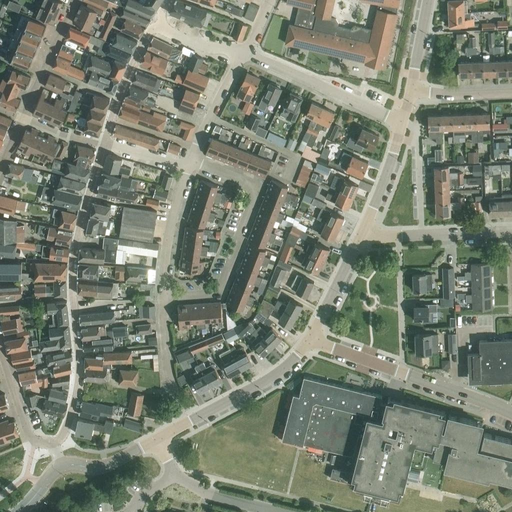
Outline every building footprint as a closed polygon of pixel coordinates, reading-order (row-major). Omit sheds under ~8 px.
[(42,0),(41,4),(57,12),(61,1),(58,0),(42,0)] [(83,0),(105,9),(108,0),(83,0)] [(129,0),(128,4),(127,8),(150,17),(156,8),(144,4),(135,0),(129,0)] [(145,0),(144,4),(156,8),(161,0),(145,0)] [(207,10),(178,0),(175,0),(168,12),(183,17),(183,19),(201,25),(207,10)] [(385,68),(398,14),(397,13),(399,0),(361,0),(362,1),(379,3),(373,29),(355,25),(351,28),(338,25),(339,22),(336,18),(331,17),(334,0),(287,0),(287,3),(299,6),(294,25),(290,24),(285,43),(365,62),(365,63),(385,68)] [(449,13),(464,12),(464,4),(467,4),(467,0),(448,0),(448,2),(447,2),(447,7),(448,7),(449,13)] [(256,13),(259,6),(250,2),(247,9),(256,13)] [(76,13),(93,20),(95,14),(100,16),(102,10),(87,3),(86,5),(81,3),(76,13)] [(57,12),(41,4),(36,15),(53,22),(57,12)] [(124,6),(123,10),(120,16),(125,18),(145,27),(150,17),(127,8),(124,6)] [(233,6),(231,12),(241,16),(244,10),(233,6)] [(253,20),(256,13),(247,9),(244,17),(253,20)] [(110,11),(104,24),(110,27),(116,14),(110,11)] [(464,12),(449,13),(449,19),(448,19),(448,25),(449,25),(449,26),(451,26),(451,29),(461,28),(461,26),(474,25),(474,18),(471,18),(471,12),(464,12)] [(93,20),(76,13),(73,21),(78,24),(77,26),(92,33),(95,28),(90,26),(93,20)] [(17,26),(17,27),(41,37),(42,37),(46,26),(26,18),(22,16),(22,17),(26,18),(22,28),(18,27),(17,26)] [(145,27),(125,18),(120,29),(139,37),(141,33),(145,27)] [(481,23),(482,30),(507,28),(507,20),(497,20),(497,24),(495,24),(495,22),(481,23)] [(233,37),(241,40),(247,25),(238,22),(233,37)] [(110,27),(104,24),(98,37),(102,39),(104,40),(110,27)] [(91,43),(94,35),(71,25),(70,26),(65,37),(86,46),(88,42),(91,43)] [(37,47),(41,37),(17,27),(22,29),(17,39),(13,37),(37,47)] [(110,42),(132,52),(137,41),(117,32),(112,43),(110,42)] [(177,62),(181,53),(182,50),(173,46),(152,36),(147,48),(177,62)] [(37,47),(13,37),(13,38),(17,39),(13,49),(8,47),(8,48),(32,58),(33,58),(37,47)] [(132,52),(110,42),(105,52),(127,61),(132,52)] [(28,69),(32,58),(8,48),(13,50),(8,60),(4,58),(4,59),(8,60),(8,61),(28,69)] [(60,48),(57,56),(65,59),(71,61),(74,54),(60,48)] [(162,73),(168,60),(146,50),(140,63),(162,73)] [(193,53),(187,66),(205,74),(208,65),(201,62),(203,58),(193,53)] [(113,63),(93,55),(88,66),(112,76),(119,79),(126,64),(114,59),(113,63)] [(57,56),(52,67),(66,73),(69,65),(71,61),(65,59),(57,56)] [(495,61),(496,75),(508,74),(507,60),(495,61)] [(483,61),(471,62),(471,76),(484,75),(483,61)] [(495,61),(483,61),(484,75),(496,75),(495,61)] [(471,76),(471,62),(459,62),(459,76),(471,76)] [(203,91),(209,77),(189,68),(183,82),(203,91)] [(1,84),(18,91),(20,86),(26,88),(31,77),(13,69),(8,80),(3,77),(0,84),(1,84)] [(96,85),(101,73),(93,69),(88,82),(96,85)] [(131,82),(151,89),(156,77),(137,70),(133,76),(131,82)] [(255,89),(260,78),(247,72),(238,93),(250,98),(252,93),(253,94),(255,89)] [(49,73),(44,86),(61,93),(62,91),(64,87),(67,89),(69,84),(65,83),(66,80),(49,73)] [(107,90),(112,77),(101,73),(96,85),(107,90)] [(112,76),(112,77),(107,90),(114,92),(119,79),(112,76)] [(274,103),(281,87),(270,82),(259,107),(264,109),(268,100),(274,103)] [(18,91),(1,84),(0,84),(0,90),(2,92),(0,96),(0,103),(16,111),(21,99),(15,97),(18,91)] [(125,96),(141,101),(144,103),(151,105),(153,106),(156,101),(147,98),(150,92),(130,84),(125,96)] [(195,107),(200,93),(186,88),(182,98),(181,101),(195,107)] [(76,103),(81,92),(75,90),(70,101),(76,103)] [(71,100),(72,98),(73,95),(69,93),(68,94),(62,91),(61,93),(60,95),(71,100)] [(90,106),(106,111),(110,99),(86,91),(85,96),(92,98),(90,106)] [(41,117),(48,102),(43,100),(46,94),(41,92),(32,113),(41,117)] [(294,122),(297,116),(301,107),(299,106),(303,98),(290,92),(280,115),(294,122)] [(141,101),(125,96),(122,103),(138,109),(141,101)] [(48,102),(41,117),(50,121),(60,100),(56,98),(53,104),(48,102)] [(60,100),(50,121),(60,126),(67,110),(61,108),(64,102),(60,100)] [(192,115),(195,107),(181,101),(178,110),(192,115)] [(308,125),(302,140),(307,142),(323,107),(312,102),(306,115),(311,117),(308,125)] [(86,118),(103,123),(106,111),(90,106),(82,103),(81,108),(89,110),(86,118)] [(161,130),(164,122),(166,115),(154,112),(153,115),(122,105),(119,110),(118,115),(161,130)] [(306,144),(312,147),(323,122),(328,125),(334,112),(323,107),(307,142),(306,144)] [(478,141),(477,135),(477,113),(465,114),(466,128),(471,128),(471,136),(472,136),(473,142),(478,141)] [(477,135),(483,135),(483,132),(490,132),(490,127),(489,113),(477,113),(477,135)] [(0,114),(0,124),(8,128),(12,119),(0,114)] [(256,130),(261,119),(251,114),(245,126),(256,130)] [(453,129),(453,114),(441,115),(441,129),(453,129)] [(453,136),(459,136),(466,136),(465,114),(453,114),(453,129),(453,136)] [(442,143),(441,115),(429,115),(430,138),(436,138),(437,143),(442,143)] [(103,123),(86,118),(84,126),(76,123),(75,128),(99,136),(103,123)] [(195,126),(185,122),(183,128),(193,131),(195,126)] [(137,142),(141,132),(116,124),(112,135),(137,142)] [(329,138),(335,140),(341,127),(335,124),(329,138)] [(379,135),(359,126),(356,132),(359,133),(356,140),(350,137),(346,144),(361,151),(363,146),(364,144),(373,148),(379,135)] [(25,153),(35,129),(31,127),(30,130),(25,128),(18,144),(22,146),(20,151),(25,153)] [(35,152),(42,136),(38,134),(39,131),(35,129),(25,153),(29,155),(31,150),(35,152)] [(141,132),(137,142),(157,149),(160,138),(141,132)] [(215,158),(224,135),(220,133),(218,139),(212,137),(205,154),(215,158)] [(42,136),(35,152),(39,154),(37,158),(41,160),(52,136),(48,134),(46,138),(42,136)] [(224,135),(215,158),(225,162),(232,145),(226,143),(229,136),(224,135)] [(52,136),(41,160),(45,162),(47,157),(52,159),(59,143),(54,141),(56,138),(52,136)] [(284,146),(286,140),(278,136),(275,142),(284,146)] [(511,157),(511,136),(506,137),(506,143),(492,144),(493,159),(511,157)] [(286,147),(289,149),(293,150),(297,141),(290,138),(286,147)] [(55,157),(64,160),(64,157),(63,157),(69,144),(62,140),(55,157)] [(235,166),(244,143),(240,141),(238,147),(232,145),(225,162),(235,166)] [(181,146),(169,142),(166,150),(178,154),(181,146)] [(245,169),(252,153),(246,151),(249,144),(244,143),(235,166),(245,169)] [(72,163),(90,168),(95,149),(77,144),(72,163)] [(264,150),(255,173),(265,177),(272,161),(266,158),(268,152),(270,148),(266,147),(264,150)] [(252,153),(245,169),(255,173),(264,150),(260,149),(257,155),(252,153)] [(478,151),(468,151),(469,162),(478,162),(478,151)] [(338,164),(362,175),(368,161),(352,154),(351,155),(343,152),(338,164)] [(129,174),(131,168),(119,165),(122,158),(107,154),(104,167),(129,174)] [(329,159),(320,155),(318,161),(327,165),(329,159)] [(65,171),(68,162),(63,161),(64,160),(55,157),(54,157),(51,167),(65,171)] [(303,164),(313,168),(315,163),(305,159),(303,164)] [(68,162),(65,171),(65,172),(87,179),(90,168),(72,163),(68,161),(68,162)] [(317,162),(314,169),(334,177),(335,175),(337,170),(317,162)] [(11,163),(6,175),(30,181),(34,169),(29,168),(11,163)] [(301,169),(311,172),(313,168),(303,164),(301,169)] [(463,172),(449,173),(449,166),(434,167),(435,179),(463,178),(463,172)] [(511,167),(485,166),(485,174),(511,175),(511,167)] [(309,177),(311,172),(301,169),(299,173),(309,177)] [(134,186),(136,180),(121,177),(102,171),(99,184),(111,187),(111,186),(129,190),(130,186),(134,186)] [(307,182),(309,177),(299,173),(297,179),(307,182)] [(161,186),(169,189),(173,177),(164,174),(161,186)] [(83,194),(86,182),(60,175),(59,181),(54,179),(52,186),(83,194)] [(337,189),(353,196),(358,185),(335,175),(334,177),(333,181),(330,186),(337,189)] [(458,183),(463,183),(463,178),(435,179),(435,191),(449,190),(449,185),(458,184),(458,183)] [(197,190),(221,198),(222,193),(216,191),(218,185),(201,179),(197,190)] [(290,199),(292,195),(286,192),(288,186),(271,179),(267,190),(290,199)] [(305,188),(307,182),(297,179),(295,184),(305,188)] [(3,181),(1,189),(11,192),(14,184),(3,181)] [(137,181),(135,189),(150,193),(152,185),(137,181)] [(314,198),(319,186),(309,182),(304,193),(314,198)] [(83,194),(44,184),(42,193),(52,196),(50,201),(68,205),(67,209),(77,211),(83,194)] [(111,187),(99,184),(96,195),(136,202),(138,193),(111,187)] [(169,191),(155,187),(153,197),(166,200),(169,191)] [(353,196),(337,189),(334,196),(327,193),(325,198),(348,208),(353,196)] [(220,202),(221,198),(197,190),(194,200),(211,206),(213,200),(220,202)] [(289,203),(293,204),(294,200),(292,199),(290,199),(267,190),(263,200),(280,206),(282,200),(288,203),(289,203)] [(436,203),(450,202),(449,190),(435,191),(436,203)] [(0,210),(13,213),(17,199),(0,194),(0,210)] [(502,215),(502,200),(502,196),(493,196),(493,197),(489,198),(490,215),(502,215)] [(511,214),(511,196),(509,197),(509,200),(502,200),(502,215),(511,214)] [(314,198),(311,203),(311,204),(321,208),(322,206),(324,207),(326,203),(314,198)] [(147,199),(146,205),(158,207),(159,201),(147,199)] [(211,206),(194,200),(191,210),(214,218),(216,214),(209,211),(211,206)] [(280,206),(263,200),(259,210),(283,219),(284,215),(278,212),(280,206)] [(107,218),(109,210),(114,212),(116,205),(111,204),(111,203),(104,202),(104,203),(94,201),(91,214),(107,218)] [(464,208),(475,208),(474,202),(464,202),(458,202),(450,202),(436,203),(436,215),(450,215),(450,209),(458,209),(464,209),(464,208)] [(23,214),(39,216),(40,206),(25,204),(23,214)] [(122,222),(155,226),(157,211),(124,206),(122,222)] [(321,208),(317,218),(322,221),(325,222),(338,228),(344,217),(325,208),(324,207),(322,206),(321,208)] [(61,210),(60,209),(57,224),(59,224),(73,228),(77,213),(61,210)] [(298,209),(297,212),(294,218),(292,223),(292,225),(301,230),(305,232),(307,226),(299,222),(301,217),(310,221),(312,217),(305,214),(305,212),(298,209)] [(214,218),(191,210),(187,221),(205,226),(207,220),(213,222),(214,218)] [(255,220),(272,226),(274,220),(281,223),(286,225),(288,221),(285,220),(283,219),(259,210),(255,220)] [(0,216),(0,239),(10,240),(16,241),(17,241),(17,239),(17,225),(17,220),(0,216)] [(105,234),(106,228),(112,229),(114,222),(108,220),(108,221),(103,220),(89,217),(86,231),(97,233),(105,234)] [(252,229),(275,238),(278,239),(279,235),(270,232),(272,226),(255,220),(252,229)] [(320,227),(317,232),(333,239),(338,228),(325,222),(322,221),(320,227)] [(153,241),(155,226),(122,222),(120,236),(153,241)] [(45,225),(43,234),(47,235),(47,238),(56,240),(55,242),(69,244),(72,231),(45,225)] [(291,227),(289,232),(298,236),(299,236),(301,230),(292,225),(291,227)] [(36,226),(33,234),(41,236),(43,227),(36,226)] [(184,237),(202,240),(203,234),(210,235),(210,230),(186,227),(184,237)] [(273,243),(275,238),(252,229),(248,239),(265,246),(267,240),(273,243)] [(294,246),(298,237),(298,236),(289,232),(285,243),(294,246)] [(183,247),(207,251),(208,247),(201,246),(202,240),(184,237),(183,247)] [(126,251),(157,255),(159,243),(149,242),(118,239),(104,238),(103,250),(80,248),(79,259),(116,262),(125,263),(126,251)] [(0,239),(0,255),(14,257),(15,247),(16,241),(10,240),(0,239)] [(310,245),(307,252),(323,260),(329,248),(312,240),(310,245)] [(50,257),(68,259),(69,247),(36,243),(35,249),(42,250),(41,256),(50,257)] [(269,260),(270,258),(263,256),(266,250),(249,243),(245,253),(268,262),(273,264),(274,262),(269,260)] [(206,255),(207,251),(183,247),(181,258),(193,259),(199,260),(199,254),(206,255)] [(307,252),(304,251),(300,249),(298,253),(305,256),(303,259),(301,264),(318,272),(323,260),(307,252)] [(241,263),(258,270),(260,264),(267,267),(268,262),(245,253),(241,263)] [(279,258),(292,265),(294,259),(281,253),(279,258)] [(190,276),(193,259),(181,258),(179,269),(187,270),(187,275),(190,276)] [(289,271),(292,265),(279,258),(276,265),(286,270),(289,271)] [(193,259),(190,276),(193,276),(194,271),(202,272),(204,261),(199,260),(193,259)] [(0,278),(22,278),(21,261),(0,261),(0,278)] [(35,272),(44,272),(45,269),(55,270),(55,268),(58,268),(58,269),(67,270),(67,262),(36,262),(35,269),(35,272)] [(78,262),(78,276),(99,277),(100,263),(78,262)] [(267,281),(262,279),(262,278),(256,275),(258,270),(241,263),(237,273),(265,284),(267,281)] [(491,263),(472,264),(472,272),(465,272),(465,276),(491,275),(491,263)] [(286,270),(276,265),(269,282),(270,282),(278,287),(286,270)] [(141,280),(142,275),(148,275),(149,269),(127,267),(126,279),(141,280)] [(444,297),(453,297),(454,297),(453,267),(443,268),(444,297)] [(44,272),(35,272),(35,279),(54,279),(66,279),(67,270),(58,269),(58,268),(55,268),(55,270),(45,269),(44,272)] [(265,284),(237,273),(233,283),(250,289),(253,284),(259,286),(264,288),(266,284),(265,284)] [(307,296),(314,281),(297,273),(293,282),(290,288),(296,290),(307,296)] [(414,291),(432,290),(432,274),(413,275),(414,291)] [(492,286),(491,275),(465,276),(465,280),(472,279),(472,287),(492,286)] [(66,279),(54,279),(54,282),(54,286),(45,286),(45,284),(34,284),(35,296),(67,294),(66,279)] [(77,285),(78,287),(78,294),(110,296),(111,282),(88,281),(78,280),(77,285)] [(277,294),(280,288),(278,287),(270,282),(267,289),(277,294)] [(14,284),(0,284),(0,299),(15,298),(20,298),(19,283),(14,284)] [(229,293),(253,302),(255,298),(248,295),(250,289),(233,283),(229,293)] [(143,301),(154,301),(154,285),(140,285),(140,290),(148,290),(148,295),(143,295),(143,301)] [(466,299),(492,298),(492,286),(472,287),(473,294),(466,295),(466,299)] [(253,302),(229,293),(225,303),(242,310),(245,303),(251,306),(253,302)] [(453,297),(444,297),(440,297),(440,306),(453,306),(453,297)] [(266,316),(268,318),(273,309),(277,311),(276,312),(281,315),(278,320),(290,327),(296,316),(275,304),(275,305),(263,298),(259,311),(266,316)] [(275,304),(296,316),(303,305),(290,298),(287,305),(278,300),(275,304)] [(492,309),(492,298),(466,299),(466,302),(473,302),(473,310),(492,309)] [(52,320),(53,323),(53,325),(58,324),(69,323),(67,301),(47,303),(48,312),(52,312),(52,320)] [(199,303),(201,328),(206,328),(205,321),(211,321),(210,302),(199,303)] [(210,302),(211,321),(217,320),(218,327),(223,327),(221,302),(210,302)] [(190,316),(190,322),(196,322),(197,329),(201,328),(199,303),(189,304),(190,316)] [(173,317),(190,316),(189,304),(178,305),(178,313),(173,314),(173,317)] [(420,307),(414,307),(415,320),(421,320),(421,323),(433,323),(433,320),(432,312),(437,312),(436,304),(420,305),(420,307)] [(0,314),(19,312),(19,305),(0,306),(0,314)] [(102,312),(102,311),(80,314),(80,324),(103,322),(102,312)] [(3,334),(18,331),(16,318),(10,319),(9,316),(0,318),(3,334)] [(190,316),(173,317),(173,320),(179,320),(179,328),(191,327),(190,322),(190,316)] [(272,322),(268,318),(266,316),(262,322),(268,327),(272,322)] [(252,326),(248,322),(242,323),(236,325),(234,326),(241,336),(249,329),(252,326)] [(58,327),(49,328),(51,339),(59,337),(70,335),(69,323),(58,324),(58,327)] [(152,332),(151,323),(136,325),(137,334),(152,332)] [(100,337),(106,337),(105,331),(105,324),(99,325),(81,327),(82,340),(87,339),(86,337),(100,335),(100,337)] [(259,326),(255,329),(273,347),(282,338),(272,328),(267,333),(260,326),(259,326)] [(234,327),(223,333),(228,342),(239,337),(234,327)] [(30,336),(28,329),(15,332),(16,338),(5,341),(7,351),(29,346),(27,337),(30,336)] [(256,336),(251,342),(254,346),(264,356),(273,347),(255,329),(252,332),(253,333),(256,336)] [(209,347),(226,340),(222,333),(214,336),(206,339),(209,347)] [(448,333),(448,352),(457,353),(456,333),(455,333),(448,333)] [(431,334),(416,335),(416,354),(432,353),(438,353),(437,334),(431,334)] [(59,337),(60,347),(65,346),(65,349),(71,348),(71,345),(70,335),(59,337)] [(50,348),(60,347),(59,337),(51,339),(48,339),(50,348)] [(82,340),(83,351),(105,348),(105,349),(114,347),(113,337),(82,340)] [(511,338),(479,340),(479,353),(467,353),(468,375),(473,374),(473,377),(480,377),(480,382),(511,380),(511,338)] [(41,350),(50,348),(48,339),(39,340),(41,350)] [(209,347),(206,339),(197,342),(189,346),(193,353),(209,347)] [(173,352),(177,362),(193,355),(189,346),(173,352)] [(234,346),(230,348),(230,349),(241,370),(252,364),(246,352),(244,347),(241,347),(236,350),(234,346)] [(15,362),(34,358),(38,357),(37,353),(33,354),(32,350),(31,350),(31,348),(10,352),(13,362),(15,362)] [(230,348),(219,354),(220,355),(230,376),(241,370),(230,349),(230,348)] [(72,349),(46,355),(48,364),(72,359),(72,349)] [(86,356),(85,366),(107,368),(112,368),(112,362),(119,362),(132,361),(132,351),(103,352),(103,356),(96,355),(96,357),(86,356)] [(34,358),(15,362),(16,370),(36,366),(34,358)] [(55,374),(72,370),(71,361),(43,367),(43,368),(45,372),(50,371),(51,375),(55,374)] [(203,362),(199,365),(210,386),(221,380),(212,363),(206,367),(203,362)] [(197,372),(190,376),(193,380),(199,392),(210,386),(199,365),(194,367),(197,372)] [(106,382),(107,368),(85,366),(84,381),(106,382)] [(118,383),(136,384),(137,370),(119,369),(118,383)] [(20,385),(37,381),(34,371),(18,374),(20,385)] [(62,388),(69,388),(70,372),(53,376),(52,386),(62,385),(62,388)] [(293,394),(282,440),(303,445),(303,443),(320,447),(351,455),(355,453),(357,445),(359,446),(352,472),(332,467),(330,477),(357,484),(355,490),(375,495),(399,501),(401,493),(403,487),(405,480),(410,461),(415,462),(419,447),(417,446),(418,441),(424,443),(435,446),(432,457),(446,460),(445,466),(482,476),(483,473),(490,474),(511,479),(511,439),(477,431),(476,437),(472,436),(475,425),(468,423),(469,420),(436,412),(436,413),(431,412),(432,408),(423,406),(401,401),(389,398),(387,404),(380,403),(381,395),(369,392),(365,391),(304,376),(299,395),(293,394)] [(68,392),(50,387),(46,389),(44,396),(65,402),(68,392)] [(139,415),(141,406),(143,395),(131,392),(130,398),(127,397),(125,407),(128,408),(127,413),(139,415)] [(0,410),(9,407),(4,394),(0,395),(0,410)] [(28,406),(36,405),(35,394),(25,396),(28,406)] [(63,416),(67,404),(45,398),(42,411),(63,416)] [(111,415),(112,407),(96,403),(95,406),(82,402),(80,408),(79,414),(98,419),(99,412),(111,415)] [(106,420),(104,425),(78,419),(75,433),(90,436),(92,428),(111,432),(114,422),(106,420)] [(0,444),(11,441),(10,438),(19,435),(14,421),(9,423),(8,420),(0,422),(0,444)] [(134,429),(136,423),(125,420),(123,426),(134,429)] [(210,438),(203,470),(225,475),(226,470),(233,472),(232,477),(321,499),(326,477),(268,462),(268,460),(239,452),(240,446),(232,444),(210,438)] [(418,483),(421,472),(411,469),(408,481),(418,483)]
